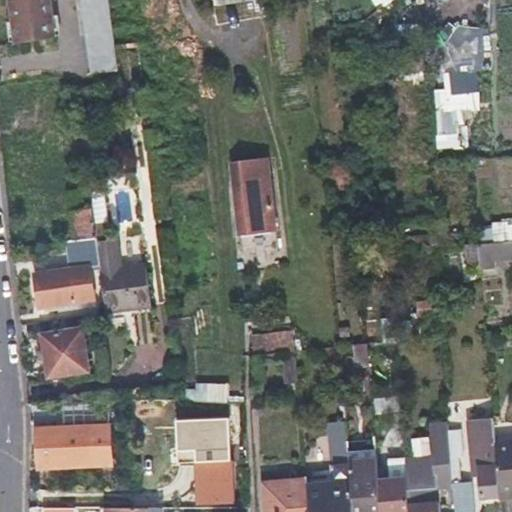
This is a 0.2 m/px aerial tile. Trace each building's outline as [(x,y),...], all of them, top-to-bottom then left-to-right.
[(9,0),(16,43),(54,37),(48,0),(9,0)] [(107,0),(78,0),(88,63),(116,59),(107,0)] [(230,162),(233,189),(237,236),(273,233),(266,159),(230,162)] [(70,196),(76,240),(97,238),(90,193),(70,196)] [(97,241),(101,267),(107,311),(150,306),(140,235),(97,241)] [(87,268),(101,267),(97,241),(97,238),(76,240),(66,241),(70,270),(34,274),(39,306),(91,299),(87,268)] [(87,371),(85,349),(82,328),(41,332),(47,376),(87,371)] [(262,333),(264,354),(270,354),(269,342),(293,340),(292,330),(262,333)] [(293,340),(269,342),(270,354),(294,351),(293,340)] [(168,428),(169,401),(132,400),(132,427),(168,428)] [(194,401),(197,451),(199,501),(232,501),(228,401),(194,401)] [(458,410),(445,411),(446,424),(448,442),(461,441),(458,410)] [(325,442),(329,483),(349,482),(347,462),(341,411),(325,413),(328,443),(325,442)] [(477,494),(498,493),(493,442),(491,418),(466,420),(471,478),(476,478),(477,494)] [(38,467),(94,465),(112,465),(111,431),(92,432),(92,424),(35,425),(38,467)] [(434,486),(452,484),(448,442),(446,424),(429,426),(434,486)] [(511,440),(493,442),(498,493),(498,496),(511,494),(511,440)] [(351,511),(378,511),(376,479),(373,459),(347,462),(349,482),(351,511)] [(378,511),(407,511),(407,505),(405,476),(376,479),(378,511)] [(266,511),(310,511),(307,485),(307,482),(307,479),(263,484),(266,511)] [(351,511),(349,482),(329,483),(307,485),(310,511),(351,511)] [(454,511),(467,511),(465,484),(452,485),(454,511)] [(407,505),(407,511),(438,511),(438,503),(407,505)]
